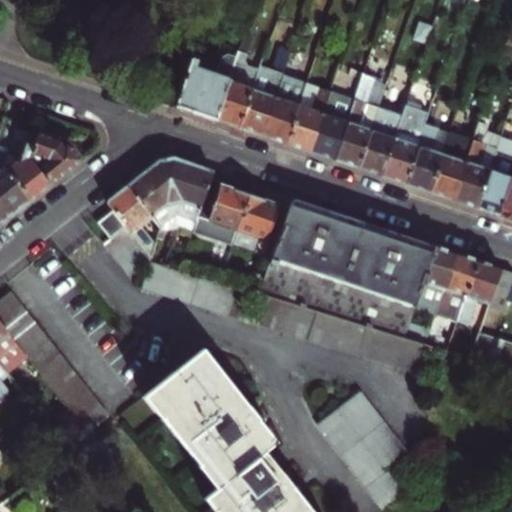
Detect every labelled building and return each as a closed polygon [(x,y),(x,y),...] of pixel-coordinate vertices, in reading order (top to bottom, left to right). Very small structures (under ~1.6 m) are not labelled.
[(245,34),(240,50),(216,119),(229,123),(240,126),(259,71),(243,65),(247,54),(253,38),(245,34)] [(259,71),(240,126),(251,131),(262,135),(283,75),(295,39),(284,35),(276,59),(265,56),(263,59),(259,71)] [(216,119),(240,50),(227,46),(217,76),(195,68),(197,61),(190,58),(176,106),(195,112),(216,119)] [(263,59),(247,54),(243,65),(259,71),(263,59)] [(350,110),(333,159),(345,164),(357,168),(382,96),(368,91),(377,64),(367,60),(357,89),(350,110)] [(307,83),(303,93),(316,98),(324,77),(311,71),(307,83)] [(369,172),(380,175),(406,99),(394,94),(401,77),(390,72),(382,96),(357,168),(369,172)] [(283,75),(262,135),(275,139),(286,143),(303,93),(307,83),(283,75)] [(390,179),(403,183),(419,137),(428,111),(415,106),(423,81),(414,77),(406,99),(380,175),(390,179)] [(339,106),(350,110),(357,89),(347,85),(339,106)] [(316,98),(303,93),(286,143),(300,148),(309,151),(326,102),(316,98)] [(0,156),(7,158),(16,131),(18,127),(5,123),(0,138),(0,107),(2,101),(0,100),(0,156)] [(321,155),(333,159),(350,110),(339,106),(326,102),(309,151),(321,155)] [(476,128),(451,199),(464,204),(476,208),(493,158),(484,155),(492,133),(488,131),(496,107),(485,103),(482,111),(476,128)] [(419,137),(403,183),(417,188),(427,191),(444,142),(452,119),(428,111),(419,137)] [(444,142),(427,191),(439,195),(451,199),(476,128),(462,123),(453,145),(444,142)] [(7,158),(3,169),(27,201),(39,192),(49,184),(31,163),(39,139),(30,136),(16,131),(7,158)] [(55,140),(40,135),(39,139),(31,163),(49,184),(79,161),(76,157),(78,155),(71,146),(68,147),(67,146),(65,144),(61,147),(55,140)] [(511,147),(499,143),(493,158),(511,164),(511,147)] [(195,225),(209,182),(212,172),(192,165),(171,158),(165,159),(173,217),(195,225)] [(511,164),(493,158),(476,208),(487,211),(496,214),(511,167),(511,164)] [(173,217),(165,159),(158,161),(124,187),(149,218),(157,229),(165,221),(170,225),(174,221),(173,217)] [(507,218),(511,219),(511,167),(496,214),(507,218)] [(27,201),(3,169),(0,170),(0,221),(12,213),(27,201)] [(229,190),(209,182),(195,225),(192,236),(230,247),(247,196),(229,190)] [(149,218),(124,187),(105,202),(112,210),(125,227),(150,259),(154,265),(156,249),(138,227),(149,218)] [(269,204),(247,196),(230,247),(252,255),(255,245),(273,251),(286,210),(269,204)] [(262,296),(264,296),(400,339),(404,328),(411,309),(411,308),(419,282),(431,247),(399,236),(325,211),(290,199),(286,210),(273,251),(258,295),(256,300),(262,296)] [(125,227),(112,210),(96,223),(108,239),(103,243),(128,275),(149,260),(150,259),(125,227)] [(411,308),(411,309),(433,316),(441,291),(448,272),(454,254),(445,251),(443,251),(431,247),(419,282),(411,308)] [(441,291),(433,316),(455,323),(476,262),(465,258),(454,254),(448,272),(441,291)] [(240,319),(249,292),(217,283),(180,273),(170,270),(170,272),(154,272),(154,265),(150,259),(149,260),(138,288),(240,319)] [(476,262),(455,323),(477,331),(486,306),(497,269),(487,265),(476,262)] [(511,273),(497,269),(486,306),(500,310),(503,301),(511,304),(511,273)] [(0,297),(0,324),(20,350),(83,430),(105,413),(8,291),(0,297)] [(400,339),(264,296),(254,323),(418,374),(427,348),(423,346),(400,339)] [(20,350),(0,324),(0,358),(3,356),(7,361),(20,350)] [(404,328),(400,339),(423,346),(427,335),(404,328)] [(511,345),(476,334),(468,360),(511,374),(511,345)] [(277,443),(204,351),(141,401),(160,425),(161,424),(198,471),(197,472),(215,494),(207,501),(216,511),(308,511),(263,454),(277,443)] [(0,403),(2,405),(9,399),(0,387),(0,403)] [(358,394),(317,426),(382,508),(402,492),(388,473),(407,457),(358,394)]
